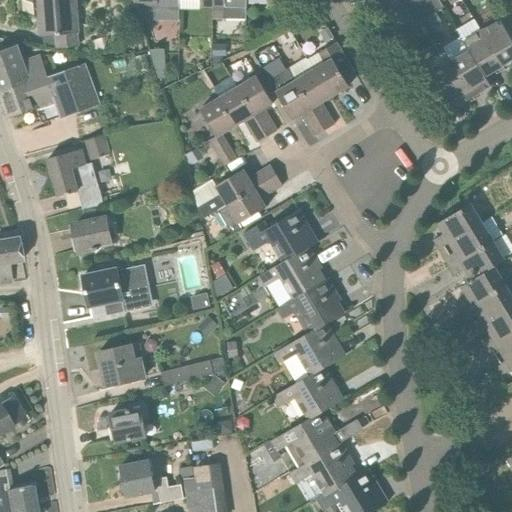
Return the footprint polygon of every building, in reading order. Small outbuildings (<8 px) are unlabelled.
[(57,48),(79,47),(76,0),(37,0),(39,36),(43,36),(43,44),(56,44),(57,48)] [(213,0),(213,6),(213,19),(225,19),(225,7),(247,6),(246,0),(213,0)] [(415,26),(426,19),(414,0),(408,0),(402,4),(415,26)] [(436,13),(444,8),(438,0),(414,0),(426,19),(436,13)] [(426,19),(432,29),(442,23),(436,13),(426,19)] [(482,31),(504,65),(511,60),(511,39),(500,20),(482,31)] [(334,37),(328,27),(319,32),(326,42),(334,37)] [(396,38),(401,46),(416,37),(411,29),(396,38)] [(504,65),(482,31),(464,41),(485,76),(504,65)] [(462,38),(461,38),(444,49),(451,62),(473,97),(491,86),(485,76),(464,41),(462,38)] [(315,67),(331,96),(349,86),(344,77),(353,71),(336,43),(318,53),(323,62),(315,67)] [(104,50),(105,56),(117,54),(113,44),(106,48),(104,50)] [(222,56),(226,56),(227,44),(213,44),(212,56),(222,56)] [(0,50),(0,85),(41,71),(35,57),(21,62),(15,45),(0,50)] [(454,108),(473,97),(451,62),(433,73),(443,89),(454,108)] [(48,77),(63,115),(64,118),(101,104),(85,63),(48,77)] [(321,103),(331,96),(315,67),(295,78),(326,130),(334,125),(321,103)] [(63,115),(48,77),(45,69),(41,71),(0,85),(0,90),(10,117),(36,107),(42,123),(63,115)] [(420,81),(430,98),(443,89),(433,73),(420,81)] [(239,87),(268,137),(277,131),(264,109),(273,103),(257,76),(239,87)] [(315,136),(326,130),(295,78),(275,90),(292,120),(302,114),(315,136)] [(257,143),(268,137),(239,87),(220,97),(236,125),(244,121),(257,143)] [(221,134),(236,125),(220,97),(200,110),(216,136),(210,140),(225,166),(236,159),(221,134)] [(110,154),(104,134),(85,140),(91,160),(110,154)] [(204,158),(199,148),(186,155),(191,165),(204,158)] [(59,196),(77,191),(83,211),(104,204),(91,162),(86,163),(81,149),(48,158),(59,196)] [(225,208),(277,176),(271,165),(249,179),(243,169),(212,188),(217,196),(198,208),(201,221),(225,208)] [(225,208),(236,225),(266,208),(260,198),(283,185),(277,176),(225,208)] [(449,242),(482,222),(471,203),(438,223),(444,234),(433,240),(439,249),(449,243),(449,242)] [(96,218),(95,209),(82,211),(84,220),(96,218)] [(267,245),(279,265),(308,247),(302,237),(312,232),(299,210),(266,229),(262,223),(243,234),(254,253),(267,245)] [(75,253),(92,249),(93,252),(100,251),(99,247),(111,244),(106,217),(69,225),(75,253)] [(450,267),(493,241),(482,222),(449,242),(449,243),(455,252),(445,258),(450,267)] [(8,263),(22,261),(17,236),(0,239),(0,284),(10,283),(9,275),(10,275),(8,263)] [(279,281),(290,301),(318,283),(313,275),(322,268),(309,248),(325,238),(325,237),(308,247),(279,265),(257,278),(264,289),(279,281)] [(494,266),(504,259),(493,241),(450,267),(455,276),(465,269),(472,280),(494,266)] [(225,273),(219,261),(211,266),(217,277),(225,273)] [(107,315),(148,307),(140,266),(112,272),(112,269),(83,275),(86,289),(85,290),(89,306),(106,303),(108,313),(107,313),(107,315)] [(462,311),(506,285),(494,266),(472,280),(461,286),(468,297),(457,303),(462,311)] [(233,289),(225,274),(213,280),(217,297),(233,289)] [(318,283),(290,301),(276,309),(282,320),(297,312),(309,334),(326,324),(326,325),(354,307),(354,306),(337,315),(331,306),(341,300),(328,278),(318,284),(318,283)] [(484,324),(511,306),(511,295),(506,285),(462,311),(468,320),(478,314),(484,324)] [(210,305),(207,292),(191,296),(193,309),(210,305)] [(490,334),(480,340),(485,348),(511,332),(511,306),(484,324),(490,334)] [(197,328),(207,337),(210,334),(218,326),(208,316),(200,325),(197,328)] [(307,377),(323,368),(324,369),(352,351),(352,350),(336,360),(330,350),(339,344),(326,325),(326,324),(310,334),(274,355),(280,365),(284,362),(296,384),(307,377)] [(500,351),(506,360),(506,361),(511,357),(511,332),(485,348),(490,357),(500,351)] [(239,357),(237,341),(227,343),(229,359),(239,357)] [(108,384),(144,376),(140,357),(136,358),(133,345),(98,352),(102,370),(104,369),(108,384)] [(209,360),(213,373),(217,372),(226,370),(222,357),(209,360)] [(511,357),(506,361),(506,360),(495,366),(501,376),(511,370),(511,357)] [(166,385),(213,373),(209,360),(163,372),(166,385)] [(337,388),(324,369),(323,368),(307,377),(296,384),(272,397),(278,408),(294,400),(306,422),(322,413),(322,414),(351,394),(350,393),(335,404),(328,395),(337,388)] [(204,388),(214,396),(217,393),(225,383),(214,375),(206,385),(204,388)] [(0,431),(6,428),(23,418),(11,397),(0,403),(0,431)] [(116,442),(145,436),(139,407),(110,413),(116,442)] [(335,433),(322,414),(322,413),(306,422),(306,423),(271,443),(264,447),(272,463),(281,458),(278,454),(293,444),(306,463),(331,448),(326,438),(335,433)] [(224,421),(220,428),(220,434),(232,432),(230,420),(224,421)] [(323,494),(350,479),(345,470),(354,464),(341,442),(331,448),(306,463),(290,473),(296,483),(311,475),(323,494)] [(484,465),(474,449),(469,453),(478,468),(484,465)] [(153,505),(162,504),(182,500),(180,487),(165,490),(163,480),(152,482),(148,460),(121,466),(127,496),(150,492),(153,505)] [(194,476),(192,466),(178,469),(180,479),(194,476)] [(371,511),(388,502),(387,501),(378,507),(372,497),(381,491),(368,469),(350,480),(350,479),(323,494),(316,499),(324,511),(337,502),(343,511),(371,511)] [(35,511),(31,485),(8,489),(8,484),(0,485),(0,511),(35,511)]
